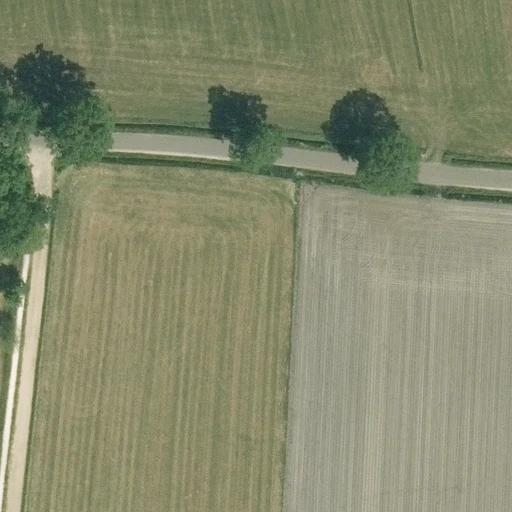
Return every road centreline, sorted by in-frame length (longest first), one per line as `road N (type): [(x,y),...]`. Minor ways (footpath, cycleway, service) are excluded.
road 1 (unclassified): [(511,180),(0,134)]
road 2 (track): [(12,511),(50,142)]
